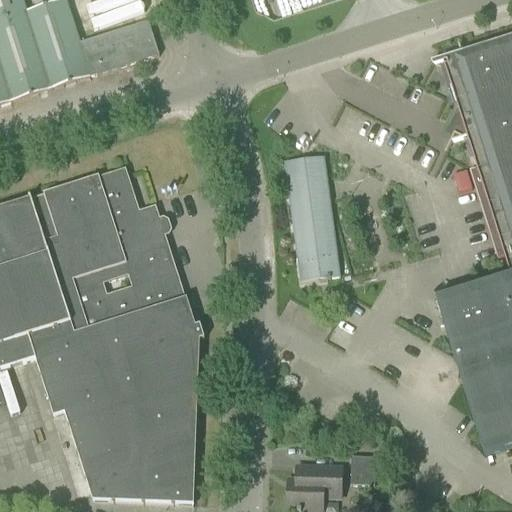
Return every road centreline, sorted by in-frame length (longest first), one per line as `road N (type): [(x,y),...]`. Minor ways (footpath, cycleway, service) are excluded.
road 1 (unclassified): [(246,511),(250,233),(213,84)]
road 2 (unclassified): [(213,84),(479,0)]
road 3 (unclassified): [(0,152),(213,84)]
